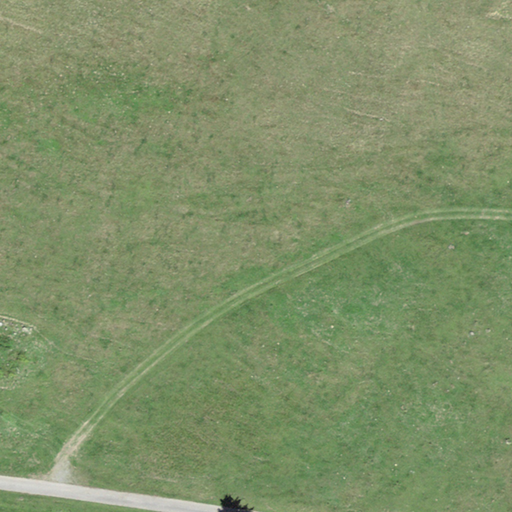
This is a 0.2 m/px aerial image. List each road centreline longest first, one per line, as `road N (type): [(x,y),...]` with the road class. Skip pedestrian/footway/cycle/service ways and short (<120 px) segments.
road 1 (track): [(50,489),(73,444),(119,393),(228,306),(421,216),(511,217)]
road 2 (track): [(434,216),(451,185),(425,0)]
road 3 (unclassified): [(0,482),(210,511)]
